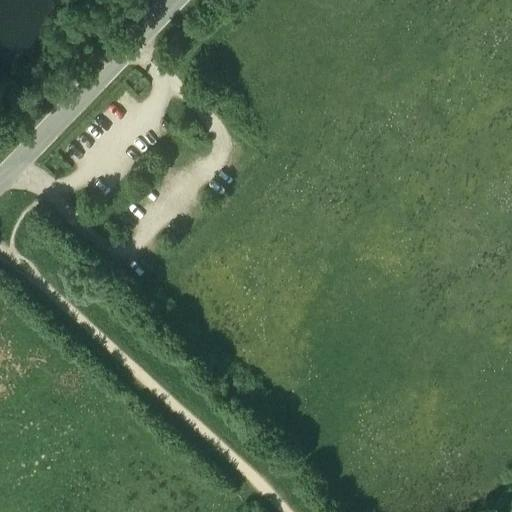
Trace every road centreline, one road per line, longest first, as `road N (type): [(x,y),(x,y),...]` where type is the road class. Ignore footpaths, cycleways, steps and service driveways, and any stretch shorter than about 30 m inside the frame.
road 1 (unknown): [(296,511),(0,232)]
road 2 (track): [(281,511),(7,252)]
road 3 (unclassified): [(0,176),(173,0)]
